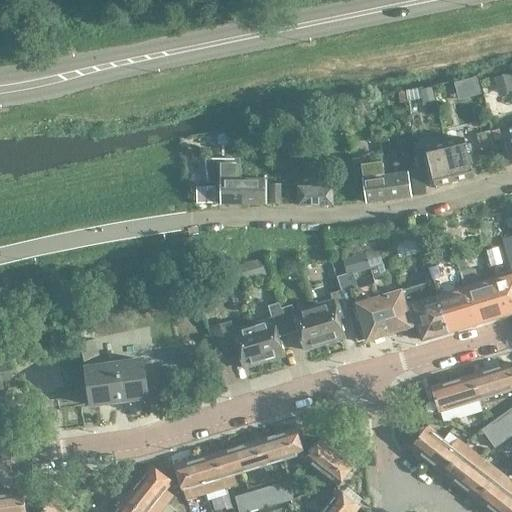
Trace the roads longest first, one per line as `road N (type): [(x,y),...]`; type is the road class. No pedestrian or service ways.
road 1 (residential): [(511,179),(390,214),(181,220),(0,257)]
road 2 (tertiary): [(0,91),(434,0)]
road 3 (unclassified): [(0,458),(155,437),(370,370)]
road 4 (unclassified): [(370,370),(511,330)]
road 5 (residential): [(417,484),(384,453),(370,370)]
